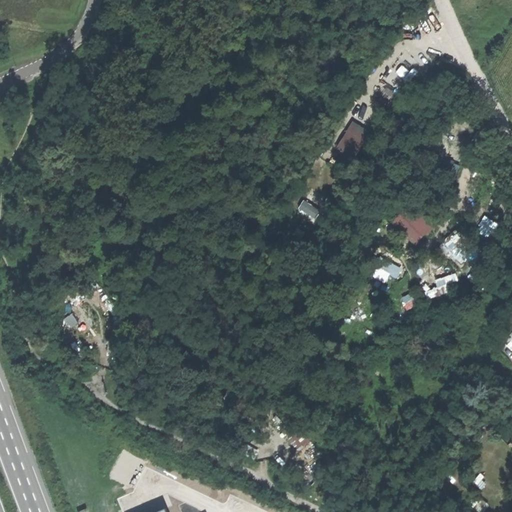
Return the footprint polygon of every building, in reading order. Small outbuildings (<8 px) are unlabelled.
[(336,148),(354,159),(372,129),(354,119),(336,148)] [(416,242),(432,226),(410,205),(394,221),(416,242)] [(455,230),(442,244),(453,255),(467,241),(455,230)] [(387,282),(391,274),(399,278),(408,261),(382,249),(370,274),(387,282)] [(71,331),(93,317),(85,305),(63,319),(71,331)] [(285,433),(298,450),(311,440),(299,423),(285,433)] [(483,474),(476,481),(489,494),(496,486),(483,474)] [(430,498),(442,502),(447,490),(435,486),(430,498)]
